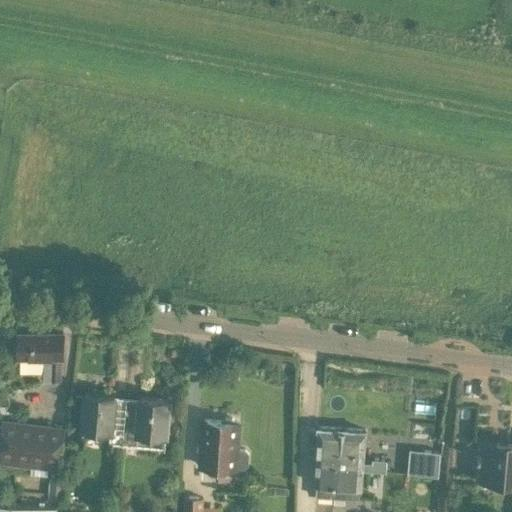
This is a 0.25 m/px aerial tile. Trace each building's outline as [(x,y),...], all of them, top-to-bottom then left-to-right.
[(14,343),(14,355),(18,355),(18,357),(45,358),(44,378),(61,378),(62,358),(63,334),(18,333),(18,343),(14,343)] [(85,392),(82,427),(112,430),(111,442),(123,443),(126,405),(114,404),(115,395),(85,392)] [(126,405),(123,443),(165,446),(169,399),(139,397),(139,406),(126,405)] [(200,441),(200,455),(202,455),(202,465),(234,468),(244,468),(250,464),(251,450),(246,447),(236,446),(237,421),(234,421),(232,417),(225,417),(223,420),(205,419),(203,441),(200,441)] [(5,421),(1,454),(59,460),(62,427),(5,421)] [(318,426),(315,466),(336,468),(336,463),(351,464),(351,468),(363,469),(386,470),(387,458),(372,457),(372,461),(364,461),(366,429),(318,426)] [(511,441),(481,439),(478,477),(511,480),(511,441)] [(422,450),(420,474),(437,475),(439,451),(422,450)] [(315,466),(314,483),(317,483),(316,496),(334,497),(359,499),(360,486),(362,486),(363,469),(351,468),(351,464),(336,463),(336,468),(315,466)] [(50,478),(48,498),(60,499),(62,479),(50,478)] [(185,495),(183,511),(201,511),(202,505),(203,497),(185,495)] [(0,511),(56,511),(57,506),(0,502),(0,511)]
